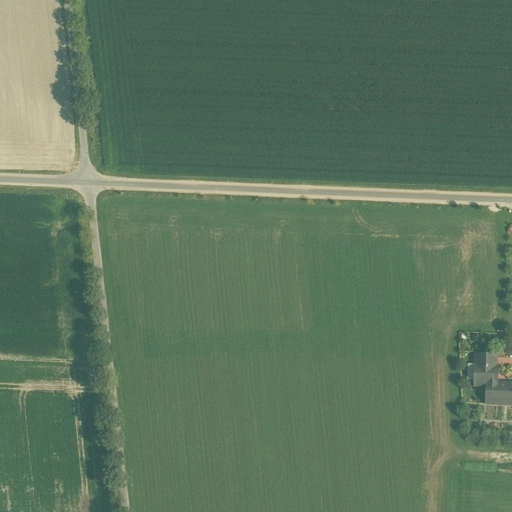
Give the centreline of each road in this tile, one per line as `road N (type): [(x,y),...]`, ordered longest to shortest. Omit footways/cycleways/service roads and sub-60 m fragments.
road 1 (unclassified): [(88,184),(511,203)]
road 2 (unclassified): [(88,184),(124,511)]
road 3 (residential): [(68,0),(88,184)]
